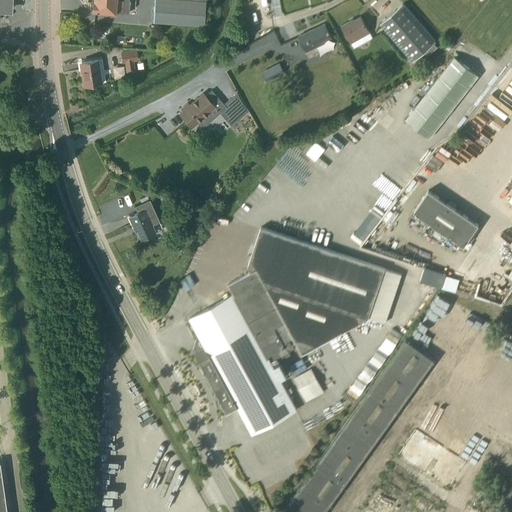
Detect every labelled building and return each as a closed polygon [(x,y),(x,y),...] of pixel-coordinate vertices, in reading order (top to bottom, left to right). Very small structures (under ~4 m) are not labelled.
[(93,0),(94,1),(93,1),(91,2),(90,7),(92,9),(93,9),(93,10),(117,12),(117,9),(130,10),(130,0),(93,0)] [(154,0),(153,22),(205,25),(206,0),(154,0)] [(403,4),(380,23),(414,61),(437,41),(403,4)] [(354,48),(372,38),(361,16),(349,22),(349,21),(342,25),(354,48)] [(332,38),(325,24),(298,36),(307,55),(318,49),(317,46),(332,38)] [(133,60),(138,59),(136,49),(121,52),(123,62),(125,61),(127,72),(134,71),(133,60)] [(431,138),(478,75),(457,56),(408,120),(431,138)] [(81,70),(82,70),(84,85),(102,82),(98,59),(82,61),(83,69),(81,70)] [(266,82),(285,73),(280,63),(261,72),(266,82)] [(206,96),(203,93),(193,102),(190,105),(188,103),(182,108),(183,110),(180,113),(192,127),(197,122),(202,128),(210,122),(205,115),(214,107),(217,111),(218,110),(224,105),(225,105),(212,90),(206,96)] [(225,105),(224,105),(238,122),(250,112),(244,105),(238,93),(225,105)] [(478,225),(442,200),(428,190),(414,211),(464,246),(478,225)] [(168,203),(171,196),(164,193),(161,200),(168,203)] [(142,238),(156,232),(146,208),(129,216),(135,228),(136,227),(142,238)] [(303,353),(368,317),(385,269),(261,227),(248,266),(251,271),(228,283),(234,294),(190,318),(200,337),(199,338),(197,338),(194,348),(195,348),(197,352),(195,353),(227,412),(238,406),(252,433),(297,409),(271,361),(288,352),(286,348),(297,342),(303,353)] [(430,268),(426,283),(440,287),(452,290),(454,281),(445,278),(449,260),(444,259),(441,271),(430,268)] [(286,505),(295,511),(324,511),(434,359),(406,338),(286,505)] [(377,350),(369,360),(378,367),(386,358),(377,350)] [(366,363),(359,374),(368,379),(375,369),(366,363)] [(294,377),(306,401),(324,392),(312,368),(294,377)] [(355,377),(349,388),(358,393),(364,382),(355,377)] [(465,463),(415,429),(399,453),(449,487),(465,463)]
